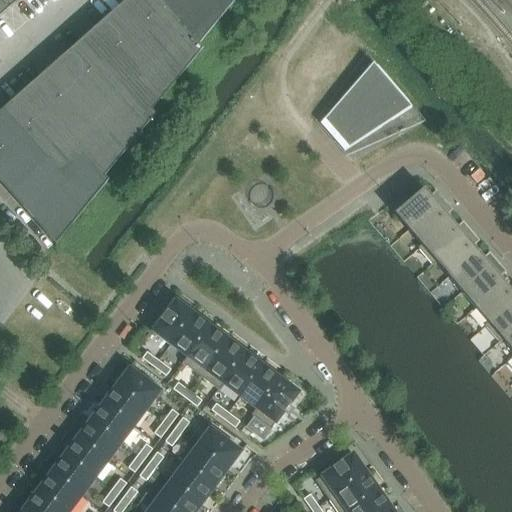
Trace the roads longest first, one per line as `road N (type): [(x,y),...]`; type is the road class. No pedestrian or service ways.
road 1 (residential): [(511,253),(435,164),(410,156),(260,259)]
road 2 (residential): [(0,482),(179,242),(193,234)]
road 3 (residential): [(365,410),(260,259)]
road 4 (residential): [(365,410),(274,469),(239,511)]
road 5 (track): [(312,134),(284,96),(284,64),(329,0)]
road 6 (residential): [(435,511),(365,410)]
